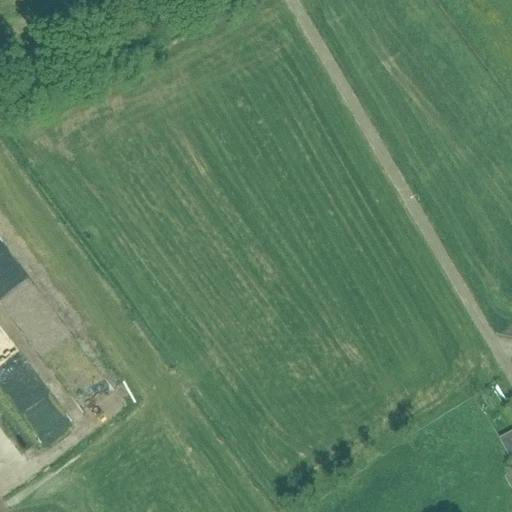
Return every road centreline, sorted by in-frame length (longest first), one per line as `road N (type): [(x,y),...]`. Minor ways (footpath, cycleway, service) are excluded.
road 1 (unknown): [(290,0),(511,377)]
road 2 (unclassified): [(0,100),(197,0)]
